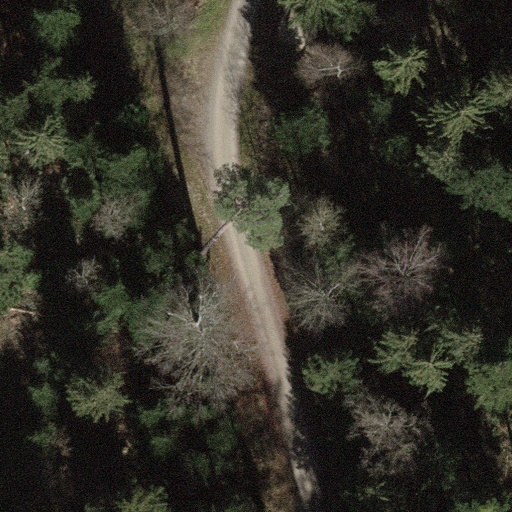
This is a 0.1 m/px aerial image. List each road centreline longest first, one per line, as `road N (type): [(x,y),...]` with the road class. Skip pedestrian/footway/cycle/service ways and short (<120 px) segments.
road 1 (track): [(321,511),(232,206),(227,87),(235,39)]
road 2 (track): [(103,0),(226,146)]
